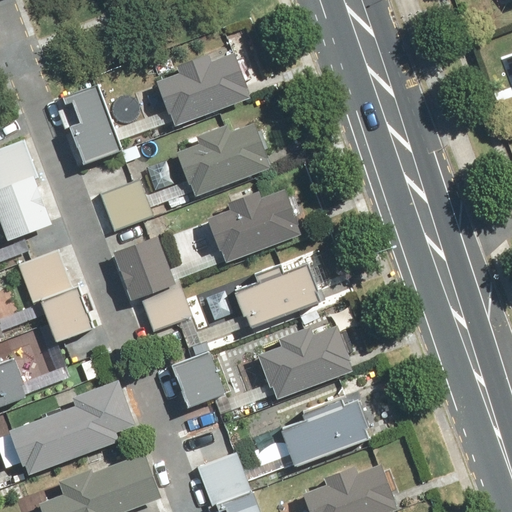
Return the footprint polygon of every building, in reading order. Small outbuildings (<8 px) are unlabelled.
[(239,51),(163,79),(182,129),(258,100),(239,51)] [(133,154),(105,87),(59,102),(63,110),(71,129),(89,172),(133,154)] [(206,137),(209,145),(183,154),(199,201),(283,173),(268,126),(241,135),(238,126),(206,137)] [(0,191),(0,195),(15,243),(60,228),(30,137),(0,146),(0,187),(1,191),(0,191)] [(144,181),(103,194),(114,231),(155,219),(144,181)] [(237,201),(240,209),(214,218),(231,266),(313,237),(296,189),(267,200),(264,192),(237,201)] [(165,240),(146,248),(163,292),(143,300),(156,334),(197,318),(186,288),(183,289),(165,240)] [(48,303),(61,344),(103,331),(89,287),(78,290),(64,246),(20,260),(35,307),(48,303)] [(255,331),(329,301),(315,268),(296,276),(289,261),(260,273),(265,286),(241,296),(255,331)] [(0,342),(14,337),(0,298),(0,342)] [(362,376),(342,326),(320,335),(317,327),(287,339),(290,346),(265,355),(285,406),(362,376)] [(217,352),(170,367),(185,413),(232,397),(217,352)] [(0,410),(36,396),(22,359),(0,368),(0,367),(0,410)] [(0,445),(9,471),(26,464),(32,479),(127,443),(124,435),(144,428),(126,382),(82,399),(84,405),(14,431),(15,434),(0,439),(0,445)] [(298,456),(303,469),(381,437),(366,400),(349,407),(346,399),(308,414),(255,436),(268,468),(298,456)] [(137,511),(170,498),(150,452),(99,474),(96,467),(65,480),(70,493),(47,503),(50,511),(137,511)] [(264,511),(242,452),(198,468),(214,511),(221,509),(222,511),(264,511)] [(316,511),(397,511),(403,510),(388,468),(358,479),(355,471),(330,481),(332,487),(310,495),(316,511)]
